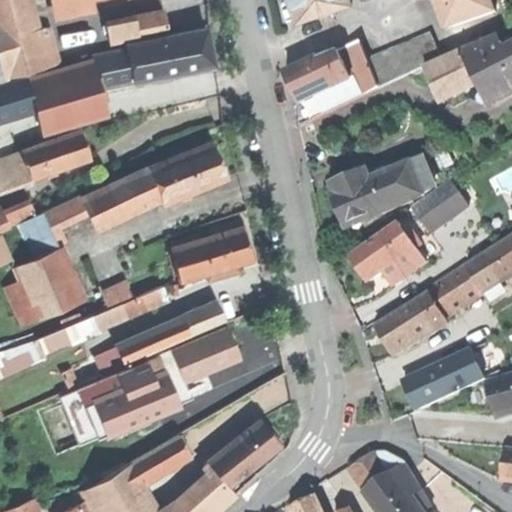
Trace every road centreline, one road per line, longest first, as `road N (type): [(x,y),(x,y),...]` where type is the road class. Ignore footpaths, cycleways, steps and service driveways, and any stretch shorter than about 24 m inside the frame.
road 1 (residential): [(247,0),(327,363),(324,435)]
road 2 (residential): [(324,435),(359,445),(396,438),(511,502)]
